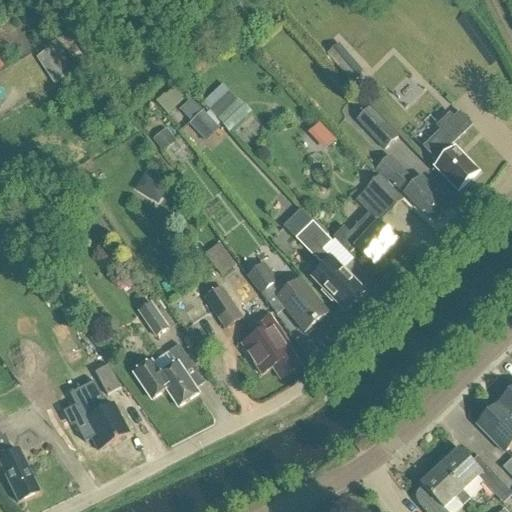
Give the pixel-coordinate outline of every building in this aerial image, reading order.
[(66,83),(92,66),(71,37),(56,47),(58,51),(48,57),(66,83)] [(351,58),(340,46),(328,57),(338,69),(351,58)] [(186,100),(178,92),(167,102),(175,110),(186,100)] [(240,101),(217,122),(230,135),(253,115),(240,101)] [(181,113),(191,124),(201,114),(191,104),(181,113)] [(386,153),(398,140),(371,112),(358,124),(386,153)] [(220,132),(204,114),(190,127),(206,145),(220,132)] [(452,154),(450,151),(474,128),(461,115),(455,121),(451,117),(438,130),(442,134),(424,150),(440,166),(436,170),(459,194),(479,174),(456,150),(452,154)] [(163,154),(176,145),(167,132),(154,141),(163,154)] [(313,152),(329,148),(325,133),(309,137),(313,152)] [(436,224),(449,212),(434,197),(436,194),(422,180),(416,186),(389,160),(376,173),(388,185),(391,182),(423,215),(425,213),(436,224)] [(392,214),(403,202),(380,179),(369,191),(392,214)] [(375,270),(398,245),(368,217),(350,236),(344,230),(333,241),(350,257),(356,251),(375,270)] [(347,315),(366,296),(333,262),(342,254),(314,225),(297,242),(316,262),(317,261),(325,269),(314,280),(325,292),(322,295),(332,306),(335,303),(347,315)] [(207,258),(221,277),(234,268),(219,248),(207,258)] [(264,267),(249,279),(262,297),(279,285),(264,267)] [(306,335),(329,318),(302,283),(279,301),(306,335)] [(226,286),(208,299),(230,331),(248,319),(226,286)] [(142,312),(158,338),(173,329),(157,303),(142,312)] [(242,350),(258,382),(276,373),(281,381),(301,367),(265,319),(249,330),(257,342),(242,350)] [(169,391),(181,409),(200,396),(185,374),(195,367),(181,347),(171,354),(179,366),(162,377),(153,364),(137,375),(155,401),(169,391)] [(109,369),(95,376),(107,400),(121,393),(109,369)] [(511,396),(500,409),(511,421),(511,396)] [(90,407),(96,418),(91,420),(106,449),(130,437),(115,408),(110,411),(104,399),(90,407)] [(511,450),(511,421),(500,409),(478,430),(505,457),(511,450)] [(0,473),(15,506),(36,496),(28,480),(28,478),(16,453),(11,455),(2,438),(0,438),(0,473)] [(461,454),(441,472),(464,498),(480,483),(504,510),(511,502),(511,497),(479,462),(473,467),(461,454)] [(511,462),(503,471),(511,479),(511,462)] [(464,498),(441,472),(421,490),(423,492),(418,496),(417,499),(416,502),(417,505),(418,508),(420,510),(419,511),(420,511),(448,511),(456,505),(463,511),(470,505),(464,498)]
